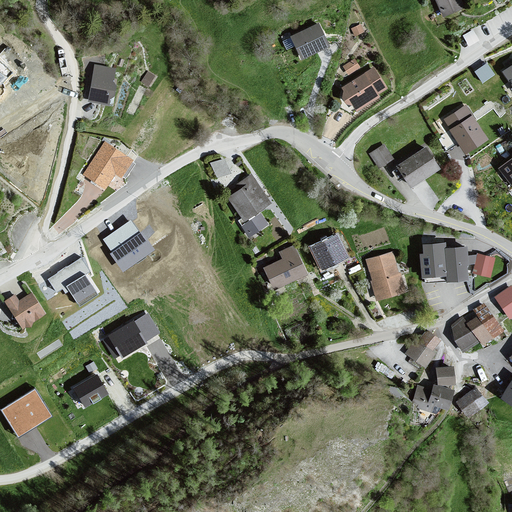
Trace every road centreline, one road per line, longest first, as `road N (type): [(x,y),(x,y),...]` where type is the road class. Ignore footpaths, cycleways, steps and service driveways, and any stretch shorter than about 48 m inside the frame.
road 1 (tertiary): [(333,161),(276,132),(198,152),(39,256)]
road 2 (residential): [(39,256),(73,92),(42,0)]
road 3 (track): [(80,511),(216,400),(285,359)]
road 4 (residential): [(511,30),(368,125),(333,161)]
road 5 (tertiary): [(511,247),(371,192),(333,161)]
road 6 (residential): [(378,339),(443,322),(511,277)]
